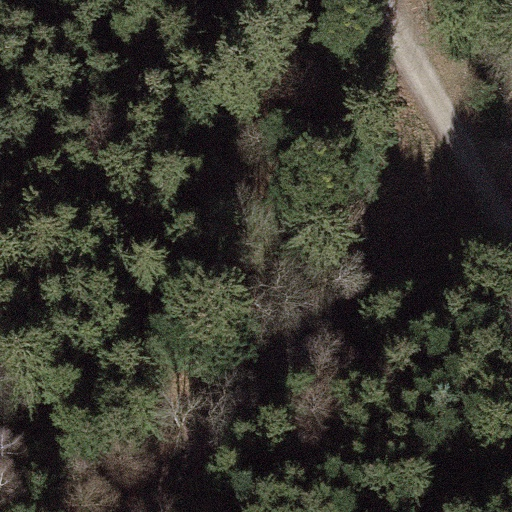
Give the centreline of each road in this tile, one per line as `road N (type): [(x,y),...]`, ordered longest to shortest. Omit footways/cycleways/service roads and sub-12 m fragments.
road 1 (track): [(156,511),(308,346),(511,156)]
road 2 (track): [(376,0),(511,241)]
